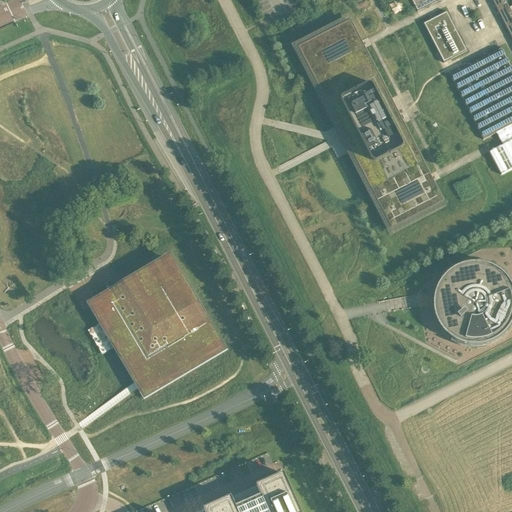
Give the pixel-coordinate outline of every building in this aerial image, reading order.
[(410,0),(417,12),(440,0),(410,0)] [(491,0),(507,28),(511,38),(511,12),(510,8),(505,0),(491,0)] [(438,16),(423,24),(444,63),(467,51),(447,12),(438,16)] [(293,41),(295,47),(348,20),(345,15),(293,41)] [(350,21),(298,48),(337,125),(344,137),(351,151),(391,229),(443,202),(433,182),(431,178),(429,174),(390,99),(364,48),(362,44),(360,41),(350,21)] [(471,64),(450,75),(483,140),(496,133),(499,139),(501,142),(503,145),(489,152),(501,175),(511,168),(511,67),(502,48),(489,55),(481,59),(471,64)] [(91,303),(91,304),(91,305),(92,306),(101,321),(104,327),(123,359),(124,360),(125,361),(126,361),(127,361),(128,361),(136,356),(145,371),(144,372),(144,373),(144,374),(144,375),(144,376),(145,377),(145,378),(146,378),(147,378),(148,378),(149,378),(155,388),(222,348),(207,322),(170,260),(111,294),(110,294),(109,293),(108,293),(107,293),(106,293),(93,301),(92,302),(91,303)] [(485,263),(477,262),(469,263),(461,265),(454,268),(447,273),(442,279),(438,286),(435,293),(433,301),(434,309),(435,317),(438,324),(442,330),(447,335),(454,340),(460,343),(468,345),(475,346),(484,345),(491,343),(498,339),(504,334),(509,328),(511,323),(511,284),(511,282),(506,275),(499,270),(492,266),(485,263)] [(443,342),(440,349),(453,354),(456,347),(443,342)] [(300,511),(284,474),(257,486),(261,496),(252,500),(252,499),(251,498),(250,498),(249,498),(249,497),(248,498),(247,498),(246,498),(245,499),(244,500),(244,501),(244,502),(244,503),(244,504),(236,507),(231,497),(204,510),(205,511),(300,511)]
